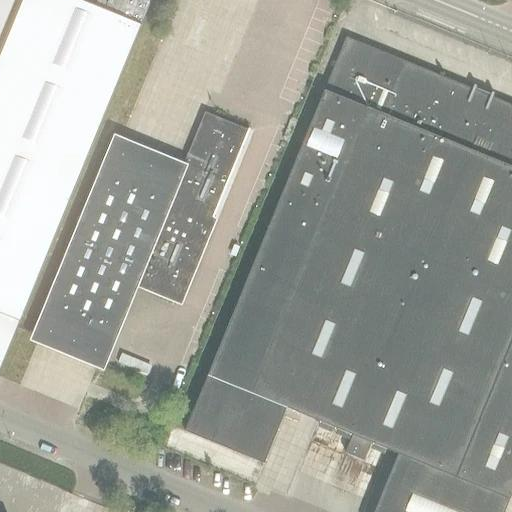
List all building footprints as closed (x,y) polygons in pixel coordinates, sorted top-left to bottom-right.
[(0,0),(0,34),(13,0),(0,0)] [(0,118),(88,155),(150,0),(97,0),(94,8),(74,0),(22,0),(0,55),(0,118)] [(504,511),(509,500),(511,501),(511,105),(345,38),(183,432),(263,465),(286,408),(355,436),(347,454),(367,462),(374,446),(398,455),(374,511),(504,511)] [(0,368),(88,155),(0,118),(0,368)] [(179,301),(249,130),(248,129),(246,136),(207,120),(201,153),(195,150),(186,172),(181,171),(181,170),(115,143),(36,337),(102,364),(135,283),(179,301)]
